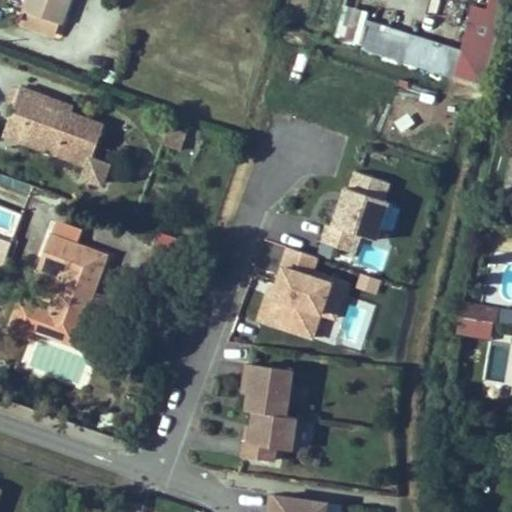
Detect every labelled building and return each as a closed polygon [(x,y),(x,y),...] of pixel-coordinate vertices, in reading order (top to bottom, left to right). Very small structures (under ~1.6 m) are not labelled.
[(62,26),(71,0),(25,0),(22,12),(25,13),(57,24),(62,26)] [(483,87),(506,0),(489,0),(487,10),(472,6),(461,49),(454,78),(483,87)] [(454,78),(461,49),(364,18),(365,14),(343,7),(333,40),(454,78)] [(57,24),(25,13),(21,24),(53,36),(57,24)] [(28,125),(22,142),(85,165),(90,167),(92,160),(105,126),(70,112),(47,104),(49,98),(24,89),(13,119),(28,125)] [(70,112),(72,106),(49,98),(47,104),(70,112)] [(7,136),(22,142),(28,125),(13,119),(7,136)] [(181,153),(187,134),(169,128),(163,147),(181,153)] [(511,196),(511,159),(503,194),(511,196)] [(80,177),(99,184),(106,165),(92,160),(90,167),(85,165),(80,177)] [(386,186),(338,171),(315,242),(348,253),(353,238),(367,243),(386,186)] [(107,255),(74,243),(79,229),(56,220),(40,266),(65,275),(52,313),(38,308),(37,309),(23,304),(13,331),(32,338),(35,328),(75,343),(107,255)] [(162,234),(139,295),(184,312),(207,251),(162,234)] [(282,239),(258,318),(331,340),(351,276),(314,264),(318,250),(282,239)] [(359,243),(356,263),(385,266),(387,246),(359,243)] [(360,269),(357,284),(377,289),(380,274),(360,269)] [(362,348),(373,301),(348,294),(336,341),(362,348)] [(497,322),(500,308),(463,301),(460,315),(463,316),(497,322)] [(494,338),(497,322),(463,316),(460,332),(494,338)] [(285,415),(292,370),(246,363),(244,379),(249,380),(247,394),(245,409),(253,410),(285,415)] [(247,394),(249,380),(244,379),(241,393),(247,394)] [(291,448),(296,417),(285,415),(253,410),(251,426),(248,440),(244,440),(242,455),(273,459),(276,445),(291,448)] [(324,511),(326,506),(269,498),(266,511),(324,511)]
